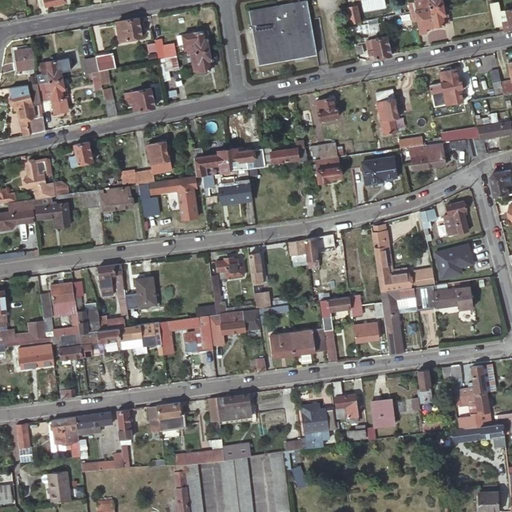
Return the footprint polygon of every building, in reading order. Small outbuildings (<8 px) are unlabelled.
[(251,28),(258,64),(317,53),(306,0),(298,0),(248,10),(250,25),(249,25),(249,28),(251,28)] [(415,0),(417,9),(443,4),(442,0),(415,0)] [(505,29),(511,27),(511,1),(511,2),(511,7),(501,10),(499,1),(491,2),(496,25),(504,24),(505,29)] [(443,4),(417,9),(414,10),(419,33),(427,32),(426,27),(445,23),(444,21),(448,20),(447,13),(445,13),(443,4)] [(347,8),(350,23),(360,21),(357,6),(347,8)] [(17,18),(25,17),(25,10),(16,11),(17,18)] [(138,17),(117,21),(121,39),(142,36),(138,17)] [(186,43),(188,53),(190,52),(211,49),(209,38),(210,38),(208,31),(204,31),(204,29),(184,33),(186,43)] [(370,58),(391,54),(386,35),(373,38),(374,42),(367,43),(369,49),(368,49),(370,58)] [(156,45),(157,53),(158,59),(164,57),(176,55),(174,41),(162,44),(161,38),(154,39),(156,45)] [(353,39),(356,52),(363,51),(361,38),(353,39)] [(156,45),(147,47),(149,54),(157,53),(156,45)] [(15,50),(18,69),(34,66),(31,48),(15,50)] [(190,52),(194,70),(200,69),(200,71),(210,69),(209,67),(208,60),(212,59),(211,49),(190,52)] [(112,51),(95,55),(98,70),(104,69),(115,67),(112,51)] [(95,55),(82,58),(85,73),(98,70),(95,55)] [(176,55),(164,57),(167,71),(180,68),(177,55),(176,55)] [(62,77),(60,67),(61,67),(60,60),(56,61),(56,58),(40,62),(43,81),(62,77)] [(431,84),(435,102),(447,99),(448,104),(463,101),(461,88),(464,87),(465,85),(464,78),(463,77),(458,78),(455,67),(439,71),(442,82),(431,84)] [(489,69),(495,95),(502,93),(500,82),(497,67),(489,69)] [(45,91),(52,90),(52,92),(54,100),(51,100),(53,112),(66,110),(63,98),(63,95),(61,88),(64,87),(62,77),(43,81),(45,91)] [(500,82),(502,93),(503,93),(510,92),(511,91),(511,85),(511,80),(500,82)] [(43,81),(37,82),(40,103),(48,102),(46,93),(45,91),(43,81)] [(17,109),(19,119),(34,116),(32,104),(40,103),(37,82),(11,86),(13,94),(11,94),(12,104),(16,104),(17,109)] [(104,100),(107,116),(116,114),(110,87),(102,89),(104,100)] [(132,111),(154,106),(150,87),(123,92),(126,104),(131,103),(132,111)] [(375,93),(385,133),(398,131),(395,115),(401,114),(395,93),(394,88),(375,93)] [(317,100),(321,119),(340,115),(338,106),(335,107),(333,96),(317,100)] [(34,116),(19,119),(22,135),(28,133),(25,120),(32,118),(42,116),(40,103),(32,104),(34,116)] [(474,112),(478,125),(491,123),(490,115),(480,117),(479,111),(474,112)] [(34,132),(45,130),(42,116),(32,118),(34,132)] [(25,120),(28,133),(34,132),(32,118),(25,120)] [(477,153),(486,152),(484,136),(511,132),(509,120),(491,123),(478,125),(479,129),(481,136),(474,137),(476,153),(477,153)] [(449,141),(454,140),(462,139),(474,137),(481,136),(479,129),(448,132),(448,138),(445,139),(444,137),(440,137),(441,142),(449,141)] [(402,138),(403,147),(405,147),(410,146),(441,142),(440,137),(436,138),(436,140),(432,141),(431,137),(424,139),(424,135),(402,138)] [(462,139),(454,140),(454,147),(454,148),(467,146),(468,155),(476,153),(474,137),(462,139)] [(147,144),(152,169),(153,170),(170,167),(168,158),(169,157),(165,140),(164,141),(163,138),(159,139),(160,141),(147,144)] [(306,161),(309,160),(306,146),(305,139),(298,141),(299,147),(272,151),(272,146),(264,147),(268,166),(274,165),(274,162),(298,158),(298,162),(306,161)] [(89,141),(74,144),(76,155),(70,156),(72,165),(93,161),(89,141)] [(337,142),(314,145),(316,159),(317,159),(340,156),(337,142)] [(410,146),(405,147),(406,151),(409,150),(412,169),(444,164),(441,142),(410,146)] [(306,146),(309,160),(316,159),(314,145),(306,146)] [(232,171),(250,169),(248,159),(255,159),(256,168),(259,167),(268,166),(264,147),(245,150),(240,151),(239,147),(229,148),(232,171)] [(222,172),(232,171),(229,148),(220,150),(220,154),(195,157),(198,176),(202,175),(204,175),(209,174),(222,172)] [(340,156),(317,159),(320,181),(332,180),(331,176),(344,175),(341,156),(340,156)] [(362,185),(373,183),(373,180),(380,179),(394,177),(391,157),(359,161),(362,185)] [(56,195),(54,182),(46,184),(44,175),(48,175),(52,174),(50,159),(37,161),(37,160),(27,162),(28,170),(29,176),(26,176),(28,187),(35,186),(37,198),(50,196),(56,195)] [(135,176),(137,184),(138,184),(141,183),(155,182),(153,170),(152,169),(135,172),(135,176)] [(489,176),(493,196),(508,194),(504,171),(492,173),(489,176)] [(198,176),(197,176),(155,182),(141,183),(138,184),(139,195),(148,194),(147,189),(157,188),(157,189),(203,185),(202,179),(205,178),(204,175),(202,175),(198,176)] [(121,178),(123,186),(137,184),(135,176),(121,178)] [(228,203),(254,200),(251,179),(220,183),(222,201),(228,200),(228,203)] [(60,181),(54,182),(56,195),(68,194),(67,187),(60,181)] [(109,193),(99,194),(99,202),(102,202),(102,210),(132,207),(130,187),(108,190),(109,193)] [(0,202),(16,201),(15,192),(8,193),(7,188),(0,189),(0,202)] [(99,194),(98,190),(80,192),(82,208),(100,205),(99,202),(99,194)] [(37,198),(35,198),(37,219),(53,217),(57,216),(58,227),(69,226),(67,203),(56,204),(56,202),(51,202),(50,196),(37,198)] [(15,211),(16,222),(35,220),(33,199),(23,200),(24,209),(15,211)] [(0,202),(0,229),(12,228),(16,222),(15,211),(24,209),(23,200),(17,201),(16,201),(0,202)] [(448,234),(450,234),(468,229),(463,211),(466,210),(463,200),(445,205),(448,214),(443,215),(448,234)] [(141,203),(143,220),(154,219),(153,202),(141,203)] [(419,212),(423,228),(426,227),(430,227),(428,220),(432,219),(430,209),(419,212)] [(371,225),(372,235),(387,232),(386,224),(371,225)] [(372,235),(380,292),(382,291),(409,288),(408,274),(389,276),(385,248),(389,248),(387,232),(372,235)] [(304,238),(308,268),(319,266),(315,237),(304,238)] [(295,240),(288,241),(290,256),(306,254),(304,238),(303,239),(295,240)] [(389,276),(408,274),(407,269),(392,271),(389,248),(385,248),(389,276)] [(260,253),(249,255),(252,281),(260,280),(260,276),(262,276),(261,270),(262,270),(260,253)] [(216,261),(218,270),(221,270),(222,279),(244,275),(242,264),(238,265),(237,258),(233,258),(232,256),(224,258),(224,260),(216,261)] [(111,265),(98,267),(98,268),(97,268),(96,270),(96,274),(97,275),(99,275),(101,287),(112,285),(111,276),(116,275),(121,311),(122,318),(125,318),(129,317),(128,310),(121,264),(111,265)] [(413,271),(414,287),(433,284),(431,268),(413,271)] [(305,274),(295,276),(297,284),(306,283),(305,274)] [(215,307),(216,314),(223,313),(222,306),(218,275),(211,276),(215,307)] [(435,276),(437,284),(446,283),(445,275),(435,276)] [(260,280),(252,281),(253,285),(263,283),(262,276),(260,276),(260,280)] [(136,279),(140,307),(156,304),(152,277),(136,279)] [(73,282),(75,296),(83,295),(81,281),(73,282)] [(70,308),(71,314),(77,313),(75,300),(73,301),(71,282),(50,285),(53,311),(70,308)] [(414,287),(415,296),(417,309),(458,304),(459,310),(472,308),(469,285),(436,289),(435,284),(433,284),(414,287)] [(102,296),(113,294),(112,285),(101,287),(102,296)] [(382,291),(391,354),(402,352),(396,305),(395,298),(403,297),(415,296),(414,287),(409,288),(382,291)] [(49,293),(41,294),(44,317),(49,317),(52,316),(49,293)] [(260,293),(254,294),(256,309),(257,309),(262,308),(260,293)] [(359,295),(349,296),(351,308),(352,317),(358,316),(357,313),(361,313),(360,306),(361,306),(359,295)] [(349,296),(320,300),(322,317),(323,327),(323,330),(332,329),(330,311),(351,308),(349,296)] [(376,317),(383,316),(381,301),(374,303),(376,317)] [(288,311),(288,304),(274,306),(262,308),(257,309),(260,325),(267,324),(266,318),(273,317),(272,313),(288,311)] [(198,317),(208,315),(216,314),(215,307),(197,309),(198,317)] [(89,310),(86,311),(88,328),(94,328),(93,319),(99,318),(97,309),(89,310)] [(257,309),(256,309),(242,311),(245,331),(260,329),(260,325),(257,309)] [(80,333),(101,330),(100,321),(99,318),(93,319),(94,328),(88,328),(86,311),(78,312),(80,333)] [(216,314),(208,315),(210,329),(212,345),(223,344),(222,336),(245,333),(245,331),(242,311),(223,313),(216,314)] [(210,329),(208,315),(198,317),(199,324),(200,333),(201,341),(195,341),(194,333),(184,335),(186,350),(197,350),(197,351),(207,350),(207,349),(212,349),(212,345),(210,329)] [(64,335),(63,328),(51,330),(49,317),(44,317),(44,319),(45,331),(46,337),(50,337),(56,336),(64,335)] [(111,328),(119,327),(130,326),(129,317),(125,318),(122,318),(100,321),(101,330),(111,328)] [(169,327),(199,324),(198,317),(173,320),(158,322),(160,340),(162,355),(172,354),(169,327)] [(0,343),(4,343),(46,337),(45,331),(44,319),(28,321),(29,334),(16,335),(15,330),(7,331),(7,335),(0,335),(0,343)] [(119,327),(120,339),(144,336),(145,345),(155,343),(154,341),(160,340),(158,322),(130,326),(119,327)] [(353,325),(355,342),(379,339),(377,322),(353,325)] [(64,335),(79,333),(79,326),(73,327),(63,328),(64,335)] [(90,347),(90,343),(120,339),(119,327),(111,328),(101,330),(80,333),(79,333),(81,343),(81,348),(82,358),(91,356),(90,347)] [(326,350),(324,334),(323,330),(323,327),(291,331),(294,354),(326,350)] [(291,331),(270,334),(273,357),(294,354),(291,331)] [(79,333),(64,335),(56,336),(57,344),(57,345),(81,343),(79,333)] [(144,336),(120,339),(121,348),(145,345),(144,336)] [(50,337),(46,337),(4,343),(5,347),(50,341),(50,337)] [(81,348),(81,343),(57,345),(59,361),(82,358),(81,348)] [(53,363),(51,345),(18,349),(20,367),(53,363)] [(451,365),(452,377),(454,391),(461,390),(463,379),(461,364),(451,365)] [(451,365),(444,366),(445,378),(452,377),(451,365)] [(491,365),(483,366),(486,392),(495,391),(491,365)] [(455,397),(486,392),(483,366),(467,368),(469,389),(461,390),(454,391),(455,397)] [(429,369),(418,370),(420,387),(421,395),(432,394),(429,369)] [(333,383),(335,406),(347,405),(348,416),(346,416),(347,422),(356,421),(356,415),(358,415),(355,394),(340,395),(338,382),(333,383)] [(61,398),(74,396),(73,387),(66,388),(59,389),(61,398)] [(419,397),(419,402),(433,401),(432,394),(421,395),(420,387),(417,387),(419,397)] [(465,403),(467,413),(467,415),(476,414),(477,424),(490,422),(488,410),(486,392),(455,397),(456,405),(465,403)] [(216,397),(219,419),(219,420),(250,416),(248,393),(216,397)] [(299,397),(304,439),(299,440),(300,447),(322,445),(319,430),(328,428),(327,422),(325,409),(324,402),(323,399),(317,400),(316,394),(299,397)] [(216,397),(208,398),(211,421),(219,420),(219,419),(216,397)] [(412,409),(420,408),(419,402),(419,397),(411,398),(412,409)] [(333,421),(331,402),(331,398),(323,399),(324,402),(325,409),(327,422),(333,421)] [(391,398),(371,400),(374,425),(394,423),(391,398)] [(158,405),(160,424),(160,429),(187,426),(186,416),(181,417),(181,414),(179,402),(175,402),(158,405)] [(158,405),(148,406),(151,425),(160,424),(158,405)] [(337,417),(346,416),(348,416),(347,405),(335,406),(337,417)] [(122,454),(124,469),(130,468),(127,445),(129,437),(133,437),(129,409),(117,410),(122,452),(122,454)] [(266,411),(266,419),(283,419),(282,410),(266,411)] [(76,416),(78,434),(82,433),(81,427),(92,425),(93,430),(100,428),(100,424),(112,423),(111,411),(87,414),(76,416)] [(511,412),(495,414),(496,423),(511,420),(511,412)] [(457,416),(459,429),(477,426),(477,424),(476,414),(467,415),(457,416)] [(55,442),(56,450),(71,449),(72,457),(81,456),(79,440),(79,439),(78,434),(76,416),(52,419),(53,419),(55,442)] [(422,424),(423,432),(443,429),(441,421),(422,424)] [(511,421),(503,422),(504,430),(511,428),(511,421)] [(16,424),(19,446),(30,445),(27,422),(16,424)] [(459,429),(456,429),(453,429),(454,441),(492,436),(494,448),(506,447),(504,430),(503,422),(490,424),(477,426),(459,429)] [(346,431),(347,439),(365,437),(364,424),(355,425),(356,430),(346,431)] [(366,425),(368,439),(376,438),(374,425),(366,425)] [(222,443),(224,457),(248,454),(247,440),(222,443)] [(299,440),(285,442),(286,449),(294,448),(300,447),(299,440)] [(222,457),(224,457),(222,443),(204,446),(205,459),(222,457)] [(182,448),(184,462),(192,461),(199,460),(205,459),(204,446),(182,448)] [(176,462),(178,462),(184,462),(182,448),(174,449),(176,462)] [(292,511),(292,505),(288,472),(285,449),(271,451),(278,511),(292,511)] [(82,466),(83,474),(124,469),(122,454),(122,452),(114,453),(115,462),(82,466)] [(224,457),(222,457),(227,511),(254,511),(248,454),(224,457)] [(151,458),(152,465),(165,464),(164,456),(151,458)] [(184,462),(189,511),(204,511),(199,460),(192,461),(184,462)] [(189,511),(184,462),(178,462),(178,469),(174,470),(177,496),(175,496),(174,496),(173,497),(173,498),(173,499),(173,500),(173,501),(174,502),(178,501),(178,511),(189,511)] [(51,502),(70,500),(66,471),(47,473),(48,481),(51,502)] [(480,485),(469,487),(470,494),(479,493),(480,511),(500,510),(499,484),(480,486),(480,485)] [(0,503),(11,502),(10,485),(0,486),(0,503)] [(96,502),(97,511),(113,511),(112,500),(96,502)]
